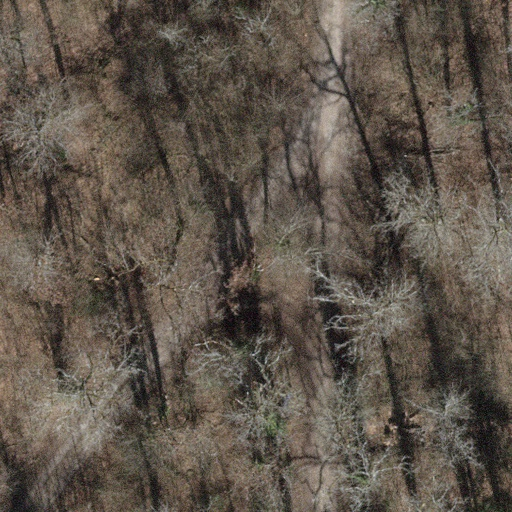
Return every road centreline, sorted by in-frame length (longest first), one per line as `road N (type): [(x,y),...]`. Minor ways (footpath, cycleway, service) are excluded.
road 1 (track): [(328,120),(28,511)]
road 2 (track): [(328,120),(323,511)]
road 3 (track): [(326,340),(280,304),(243,295),(185,306)]
